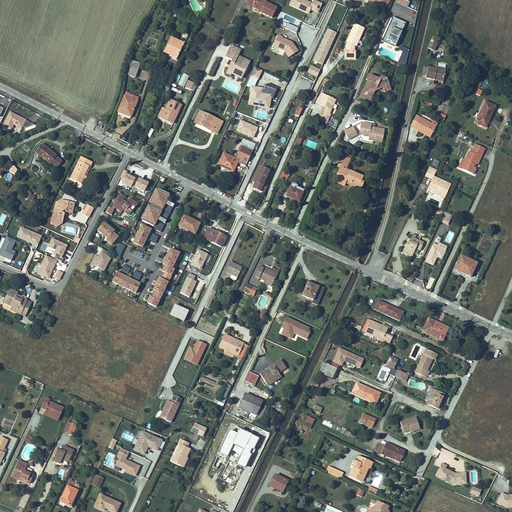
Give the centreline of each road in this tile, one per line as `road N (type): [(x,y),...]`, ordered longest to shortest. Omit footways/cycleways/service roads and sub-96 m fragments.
road 1 (unclassified): [(129,151),(511,336)]
road 2 (unknown): [(294,235),(398,4)]
road 3 (residential): [(0,265),(59,288),(129,151)]
road 4 (unknown): [(303,240),(238,386)]
road 5 (unclassified): [(0,85),(129,151)]
